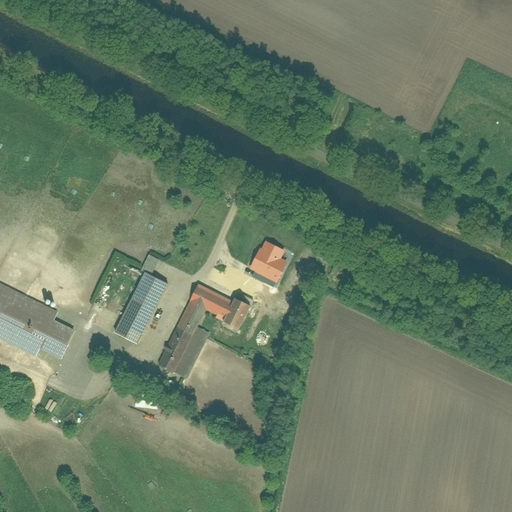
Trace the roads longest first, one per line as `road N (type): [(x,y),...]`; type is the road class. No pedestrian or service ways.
road 1 (unclassified): [(0,69),(511,322)]
road 2 (unclassified): [(5,0),(511,248)]
